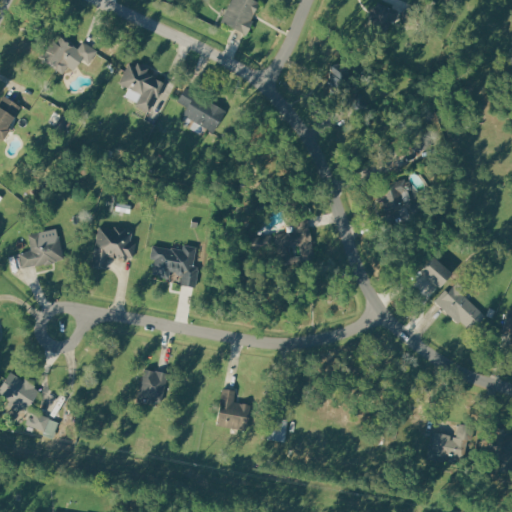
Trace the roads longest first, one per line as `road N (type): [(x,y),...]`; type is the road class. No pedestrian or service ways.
road 1 (residential): [(95,0),(263,81),(315,148),(362,279),(382,312),(449,367),(511,385)]
road 2 (residential): [(382,312),(323,338),(265,343),(112,313),(60,325)]
